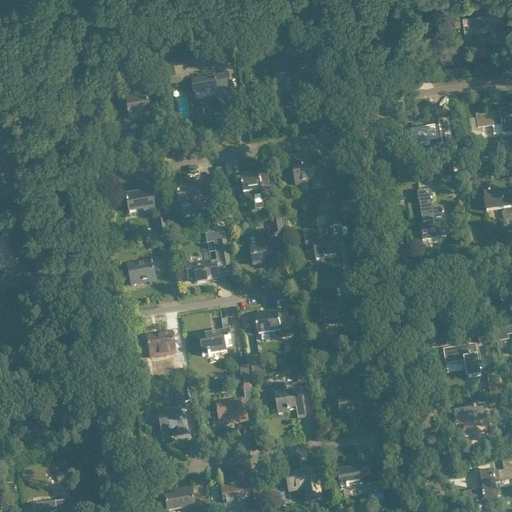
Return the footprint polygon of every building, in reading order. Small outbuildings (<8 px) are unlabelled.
[(511,18),(511,0),(488,0),(489,7),(490,7),(491,13),(463,17),(463,16),(463,17),(465,33),(466,33),(493,29),(494,39),(506,38),(506,37),(505,37),(503,19),(511,18)] [(303,77),(302,70),(303,69),(301,59),(274,63),(276,76),(285,74),(286,80),(284,80),(287,94),(289,94),(291,104),(312,100),(311,90),(310,91),(307,76),(303,77)] [(161,80),(176,78),(174,64),(159,66),(161,80)] [(154,81),(161,80),(159,66),(152,67),(154,81)] [(229,76),(193,82),(193,83),(195,95),(218,92),(220,107),(214,108),(215,115),(222,114),(222,115),(233,114),(229,90),(231,90),(229,76)] [(86,94),(98,92),(96,77),(83,79),(86,94)] [(115,107),(111,108),(113,121),(117,120),(119,129),(138,126),(136,115),(151,113),(149,104),(148,99),(148,94),(125,97),(122,97),(122,98),(114,99),(115,107)] [(476,119),(470,119),(472,131),(473,140),(482,138),(484,129),(493,128),(502,127),(511,125),(511,108),(511,109),(511,111),(511,112),(500,114),(476,117),(476,119)] [(410,137),(413,159),(418,158),(418,157),(423,156),(422,148),(431,146),(430,142),(441,141),(442,148),(452,147),(449,121),(448,122),(439,123),(438,123),(439,126),(439,128),(434,129),(433,127),(423,129),(423,128),(412,130),(413,130),(414,137),(411,138),(410,137)] [(295,172),(293,173),(294,180),(296,180),(297,185),(310,182),(312,192),(325,190),(324,180),(321,161),(312,163),(313,165),(306,166),(306,164),(303,165),(303,163),(302,164),(302,165),(294,167),(295,172)] [(460,165),(453,165),(453,175),(461,175),(460,165)] [(242,179),(241,179),(244,194),(245,194),(246,194),(246,197),(262,194),(263,200),(274,199),(274,196),(272,188),(272,187),(270,188),(267,170),(258,172),(259,177),(249,178),(245,179),(242,179)] [(200,186),(177,190),(180,204),(181,212),(195,210),(204,208),(213,207),(212,200),(211,190),(210,190),(210,191),(201,192),(200,186)] [(156,212),(152,188),(141,190),(142,194),(128,197),(128,196),(127,197),(128,202),(127,202),(128,204),(130,213),(131,213),(145,210),(146,213),(156,212)] [(511,232),(511,191),(484,195),(487,213),(503,210),(504,212),(502,213),(503,222),(505,222),(507,233),(511,232)] [(326,201),(319,202),(321,213),(328,212),(328,213),(339,211),(336,192),(325,194),(326,200),(326,201)] [(428,193),(418,194),(418,195),(419,202),(420,204),(420,206),(423,224),(420,225),(421,234),(423,242),(436,240),(446,239),(445,229),(443,221),(435,222),(433,210),(432,205),(431,202),(431,200),(433,200),(431,193),(430,193),(430,192),(428,193)] [(340,212),(328,214),(331,228),(342,226),(340,212)] [(212,229),(224,227),(222,213),(210,215),(212,229)] [(159,239),(169,238),(168,226),(166,220),(156,222),(159,239)] [(273,235),(284,233),(282,220),(271,222),(273,235)] [(318,243),(316,230),(304,232),(307,252),(314,251),(316,260),(324,258),(324,259),(325,259),(325,258),(337,256),(335,247),(338,246),(337,243),(334,243),(334,240),(324,242),(318,243)] [(194,266),(186,267),(187,270),(189,280),(196,279),(197,283),(219,280),(218,275),(218,272),(223,271),(224,274),(223,274),(231,273),(231,272),(231,273),(230,269),(230,267),(226,242),(225,236),(224,233),(224,232),(224,233),(218,234),(218,236),(217,236),(218,238),(219,238),(220,243),(219,243),(219,244),(220,252),(221,261),(214,263),(212,263),(211,263),(194,266)] [(0,266),(3,266),(9,265),(16,264),(14,251),(11,233),(0,234),(0,266)] [(251,251),(252,256),(253,266),(259,265),(274,263),(271,248),(269,235),(258,236),(258,237),(260,250),(254,251),(251,251)] [(162,252),(172,250),(169,238),(159,239),(162,252)] [(156,282),(154,270),(165,269),(163,258),(152,259),(152,262),(128,266),(132,286),(133,286),(133,284),(149,281),(149,283),(156,282)] [(323,316),(320,317),(321,318),(323,318),(324,325),(341,323),(349,322),(350,325),(355,324),(352,303),(346,304),(345,305),(345,303),(338,304),(336,304),(336,307),(332,308),(332,307),(330,307),(330,305),(321,306),(323,316)] [(259,318),(256,319),(258,327),(259,336),(276,333),(280,332),(281,339),(292,337),(291,332),(297,331),(295,317),(289,318),(288,310),(277,311),(268,313),(269,315),(265,315),(264,314),(258,315),(259,318)] [(207,345),(201,346),(203,356),(203,357),(227,353),(225,342),(231,341),(230,329),(228,320),(221,321),(224,334),(206,337),(207,345)] [(495,343),(509,341),(508,337),(511,336),(511,328),(493,332),(495,343)] [(157,337),(148,339),(150,349),(151,349),(151,353),(150,353),(151,357),(167,355),(167,356),(172,355),(176,355),(176,356),(176,358),(177,362),(179,361),(181,371),(188,370),(184,346),(175,348),(172,332),(157,335),(157,337)] [(356,352),(354,352),(356,359),(364,358),(362,343),(355,344),(356,352)] [(453,349),(444,350),(446,362),(466,359),(466,362),(469,378),(479,377),(481,376),(478,356),(476,345),(467,347),(453,349)] [(495,347),(486,349),(487,357),(496,356),(495,347)] [(247,359),(240,360),(242,373),(242,378),(244,378),(250,377),(249,372),(247,359)] [(357,376),(365,374),(363,361),(355,362),(357,376)] [(301,391),(300,383),(309,381),(307,368),(296,370),(298,384),(283,386),(285,394),(276,396),(279,415),(290,413),(289,410),(297,409),(299,419),(306,418),(301,391)] [(491,396),(502,394),(499,375),(488,377),(491,396)] [(218,412),(212,414),(214,427),(221,426),(221,423),(239,420),(239,423),(247,421),(246,413),(246,410),(255,409),(252,391),(250,377),(244,378),(245,382),(244,382),(242,383),(241,384),(240,385),(240,387),(240,389),(241,390),(242,391),(243,392),(244,392),(245,400),(244,400),(244,401),(217,405),(218,412)] [(192,389),(183,390),(185,403),(194,401),(192,389)] [(493,406),(504,404),(502,394),(491,396),(493,406)] [(364,414),(361,398),(339,401),(341,416),(348,414),(348,415),(350,415),(350,414),(356,413),(357,415),(364,414)] [(464,412),(454,413),(456,426),(462,425),(463,432),(499,425),(497,412),(485,414),(485,412),(484,408),(464,412)] [(160,421),(159,421),(160,427),(161,426),(162,433),(170,432),(170,433),(171,433),(171,430),(176,429),(177,436),(188,434),(184,412),(178,413),(159,416),(160,421)] [(483,490),(467,493),(469,504),(485,501),(486,506),(496,504),(499,504),(495,484),(500,483),(499,480),(511,477),(511,458),(503,460),(505,471),(498,472),(498,471),(493,471),(490,472),(480,474),(481,479),(482,485),(483,490)] [(352,470),(338,473),(339,474),(340,479),(341,489),(343,489),(347,488),(347,489),(349,488),(361,486),(363,486),(380,483),(376,461),(364,463),(364,465),(360,466),(360,465),(354,466),(353,466),(353,467),(353,468),(354,468),(354,470),(352,470)] [(68,467),(55,469),(57,481),(69,480),(68,467)] [(294,477),(287,478),(289,492),(305,489),(307,502),(308,507),(322,505),(321,499),(319,490),(319,487),(321,486),(318,467),(311,468),(311,472),(310,472),(310,473),(306,473),(305,473),(303,473),(303,470),(302,470),(301,470),(301,472),(293,473),(294,477)] [(225,507),(218,508),(218,511),(241,511),(241,507),(249,506),(250,511),(252,511),(263,510),(261,503),(260,495),(260,492),(258,485),(260,485),(259,478),(247,480),(248,485),(236,487),(236,486),(231,487),(231,488),(223,489),(225,507)] [(196,511),(194,498),(192,488),(175,491),(175,497),(166,498),(167,506),(168,506),(169,511),(171,511),(171,510),(187,507),(187,511),(196,511)] [(70,511),(69,500),(34,505),(34,511),(70,511)]
